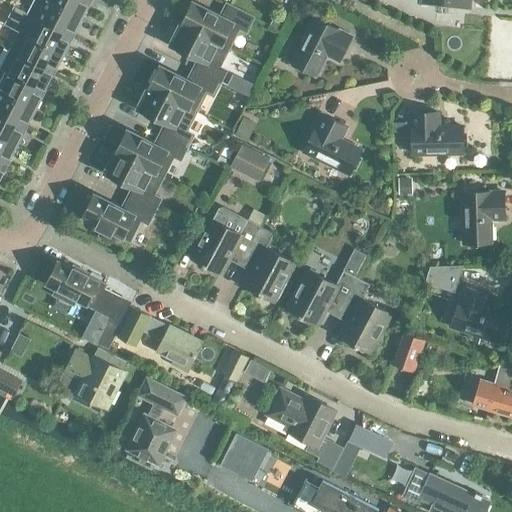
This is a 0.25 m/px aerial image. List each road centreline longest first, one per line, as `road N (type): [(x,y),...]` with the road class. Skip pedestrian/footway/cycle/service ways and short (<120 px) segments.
road 1 (residential): [(511,451),(395,416),(143,285)]
road 2 (residential): [(33,229),(149,0)]
road 3 (residential): [(33,229),(143,285)]
